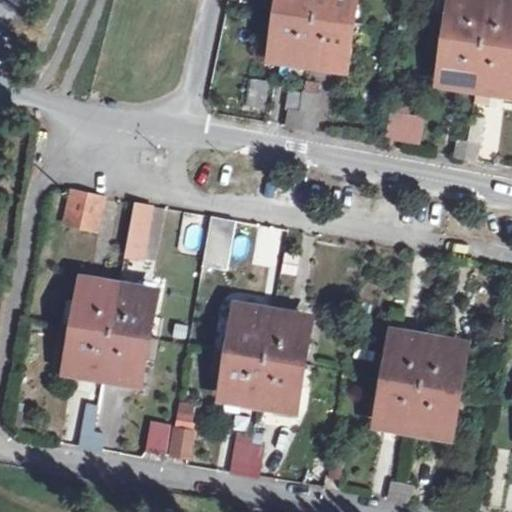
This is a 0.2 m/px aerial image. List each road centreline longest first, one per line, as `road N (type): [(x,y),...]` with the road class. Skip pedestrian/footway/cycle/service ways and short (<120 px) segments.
road 1 (residential): [(406,511),(11,445),(0,430)]
road 2 (residential): [(511,185),(185,125)]
road 3 (residential): [(0,409),(42,160)]
road 4 (residential): [(185,125),(55,98)]
road 5 (residential): [(185,125),(217,0)]
